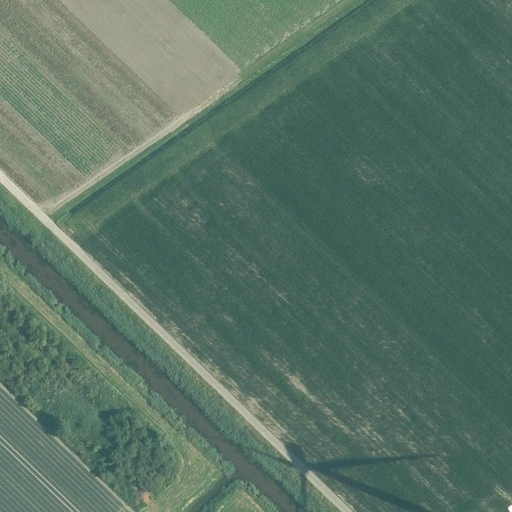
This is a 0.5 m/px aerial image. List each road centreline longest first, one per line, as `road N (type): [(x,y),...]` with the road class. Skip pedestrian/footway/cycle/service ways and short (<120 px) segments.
road 1 (track): [(0,178),(346,511)]
road 2 (track): [(0,271),(182,448),(198,476),(158,511)]
